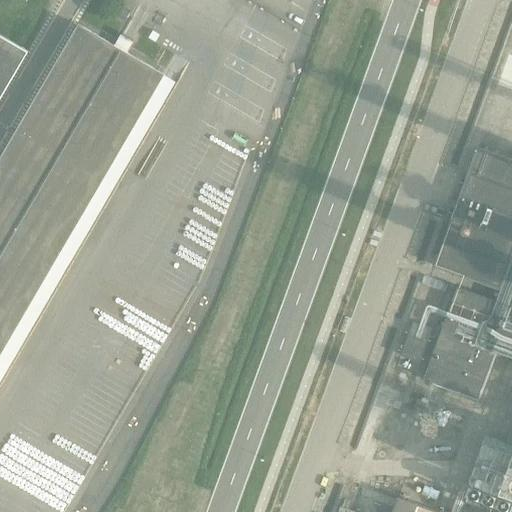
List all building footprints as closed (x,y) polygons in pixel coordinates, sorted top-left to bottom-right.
[(0,382),(175,83),(77,25),(0,156),(0,382)] [(0,98),(27,53),(0,36),(0,98)] [(432,265),(499,290),(511,255),(511,160),(476,147),(432,265)] [(477,399),(506,320),(511,307),(456,287),(423,379),(477,399)] [(412,321),(400,355),(419,362),(431,328),(412,321)] [(406,405),(423,412),(427,404),(409,397),(406,405)] [(433,511),(397,499),(392,511),(433,511)]
